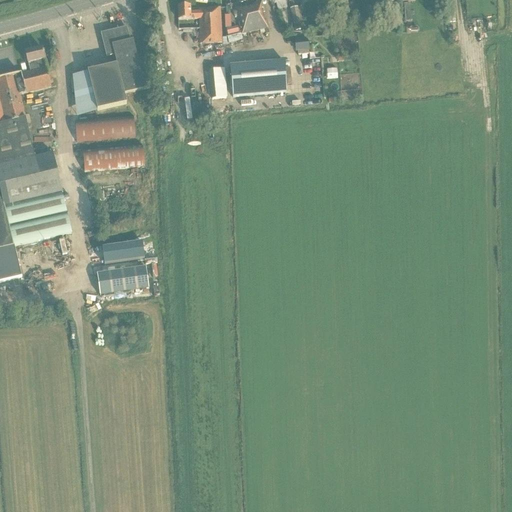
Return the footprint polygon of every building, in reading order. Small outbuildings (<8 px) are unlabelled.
[(252,0),(251,0),(239,0),(240,3),(241,7),(235,9),(239,23),(238,23),(241,35),(268,28),(266,22),(265,22),(262,11),(260,4),(253,6),(252,0)] [(442,0),(445,23),(453,23),(456,22),(454,8),(453,0),(442,0)] [(191,13),(190,6),(178,7),(178,20),(198,19),(200,44),(222,43),(220,8),(198,10),(198,12),(191,13)] [(300,32),(301,31),(299,24),(301,24),(297,7),(290,9),(295,33),(301,32),(300,32)] [(130,41),(126,28),(101,34),(107,57),(114,55),(117,65),(85,73),(85,74),(88,73),(97,112),(126,105),(124,95),(145,90),(133,40),(130,41)] [(0,79),(0,282),(21,278),(4,207),(62,194),(52,154),(34,158),(19,95),(50,88),(45,69),(46,68),(41,49),(25,53),(30,72),(0,79)] [(221,61),(220,54),(207,55),(208,62),(221,61)] [(284,62),(230,66),(233,98),(286,93),(284,62)] [(223,95),(223,76),(213,76),(213,96),(223,95)] [(77,143),(135,138),(133,116),(75,121),(77,143)] [(85,173),(144,167),(143,146),(83,151),(85,173)] [(62,194),(4,207),(14,246),(71,232),(62,194)] [(142,244),(102,249),(105,265),(144,260),(142,244)] [(149,289),(146,268),(97,275),(100,296),(149,289)]
